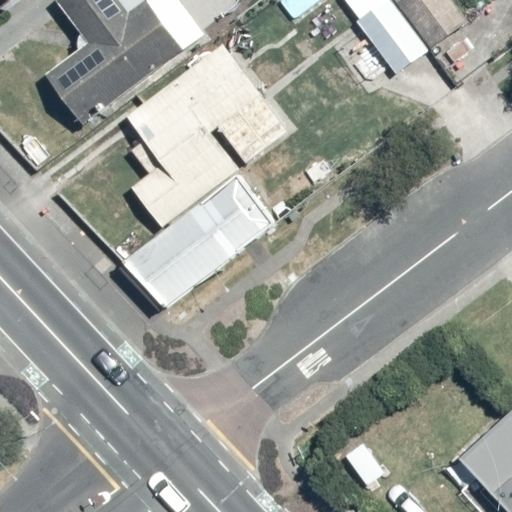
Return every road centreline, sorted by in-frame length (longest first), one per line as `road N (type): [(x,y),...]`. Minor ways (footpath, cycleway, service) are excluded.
road 1 (residential): [(511,190),(165,451)]
road 2 (secondary): [(0,273),(165,451)]
